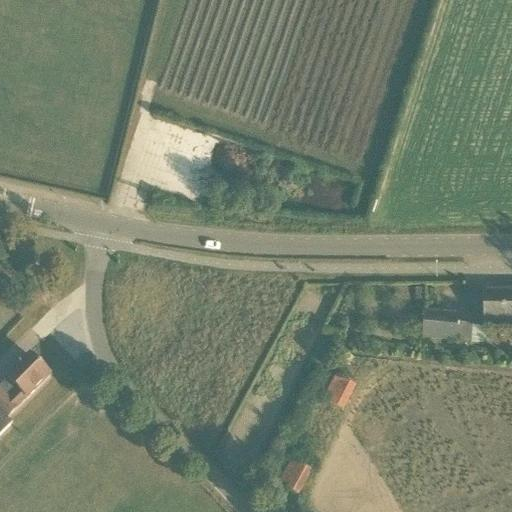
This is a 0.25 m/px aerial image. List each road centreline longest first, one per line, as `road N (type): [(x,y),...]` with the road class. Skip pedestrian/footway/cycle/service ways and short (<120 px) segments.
road 1 (unclassified): [(104,223),(303,247),(511,241)]
road 2 (unclassified): [(248,511),(94,337),(104,223)]
